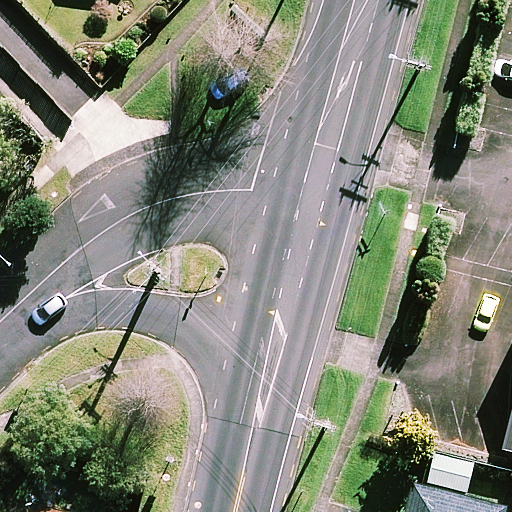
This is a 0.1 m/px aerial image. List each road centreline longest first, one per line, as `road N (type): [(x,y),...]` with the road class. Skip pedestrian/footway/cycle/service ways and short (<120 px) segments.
road 1 (residential): [(7,316),(93,233),(151,201),(255,187),(298,192)]
road 2 (residential): [(267,372),(220,328),(179,314),(7,316)]
road 3 (secondary): [(360,0),(319,147),(298,192)]
road 4 (secondary): [(298,192),(267,372)]
road 5 (secondary): [(267,372),(237,511)]
